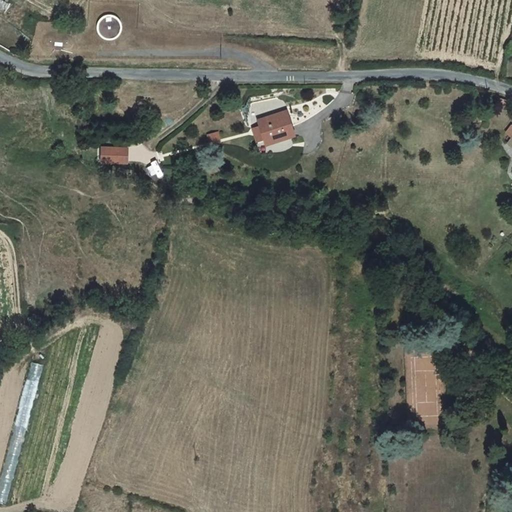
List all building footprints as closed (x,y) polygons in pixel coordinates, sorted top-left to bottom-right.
[(109,13),(98,29),(112,39),(123,23),(109,13)] [(294,108),(265,115),(266,120),(269,132),(270,138),(299,130),(294,108)] [(269,132),(266,120),(258,122),(261,134),(269,132)] [(222,128),(214,130),(216,137),(223,135),(222,128)] [(129,150),(104,148),(103,159),(128,160),(129,150)]
